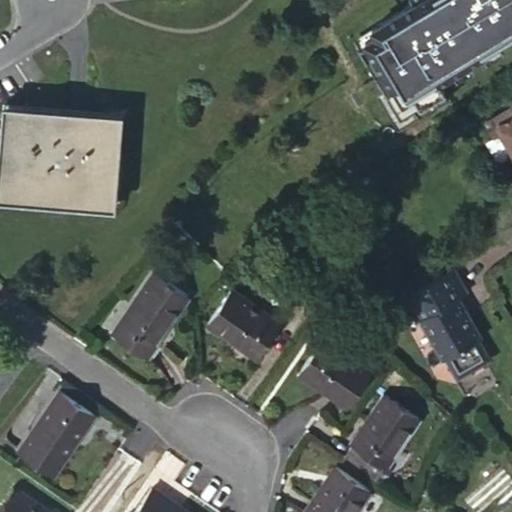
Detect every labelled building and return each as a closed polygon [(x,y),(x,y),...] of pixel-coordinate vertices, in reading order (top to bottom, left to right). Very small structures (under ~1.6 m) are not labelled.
[(511,0),(417,0),(372,27),(376,34),(366,41),(384,71),(376,75),(401,115),(445,88),(440,79),(511,36),(511,0)] [(511,102),(484,120),(492,133),(499,130),(511,149),(511,102)] [(114,117),(27,110),(26,141),(8,140),(4,189),(107,196),(114,117)] [(26,141),(27,110),(10,110),(8,140),(26,141)] [(511,149),(499,130),(492,133),(484,140),(494,158),(503,160),(511,154),(511,149)] [(419,287),(437,277),(429,264),(411,274),(419,287)] [(455,267),(450,270),(465,296),(469,294),(455,267)] [(419,287),(407,294),(413,304),(416,308),(422,320),(420,322),(444,362),(457,355),(466,372),(471,373),(484,366),(485,361),(490,359),(480,342),(484,339),(469,315),(466,317),(460,308),(464,305),(461,298),(465,296),(450,270),(437,277),(419,287)] [(186,296),(155,272),(113,332),(145,355),(186,296)] [(280,321),(231,287),(207,321),(258,355),(280,321)] [(416,308),(413,304),(404,309),(408,313),(416,308)] [(372,371),(323,337),(299,372),(349,405),(372,371)] [(92,411),(60,390),(18,451),(51,473),(92,411)] [(386,393),(344,454),(371,472),(383,480),(390,469),(386,466),(419,415),(386,393)] [(463,437),(473,427),(464,417),(454,427),(463,437)] [(352,511),(369,488),(337,466),(304,511),(352,511)] [(183,511),(149,488),(132,511),(183,511)] [(47,511),(17,492),(3,511),(47,511)]
